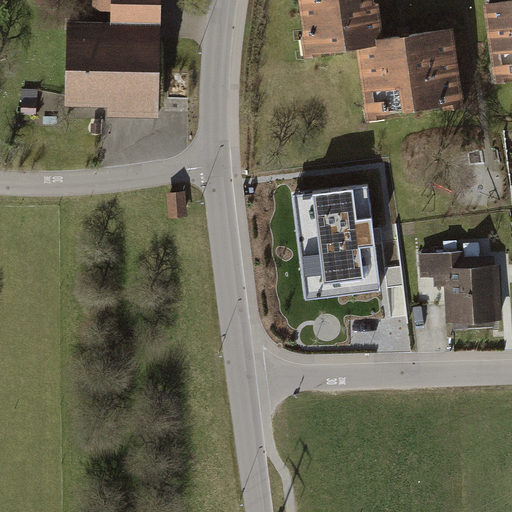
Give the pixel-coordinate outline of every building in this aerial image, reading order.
[(117,0),(117,30),(67,28),(64,113),(157,117),(161,0),(117,0)] [(290,0),(297,49),(348,42),(358,114),(458,100),(448,26),(376,36),(370,0),(290,0)] [(511,1),(479,6),(491,90),(511,87),(511,1)] [(186,192),(166,193),(167,220),(187,218),(186,192)] [(418,275),(445,274),(447,322),(502,319),(499,267),(467,269),(467,250),(418,251),(418,275)]
